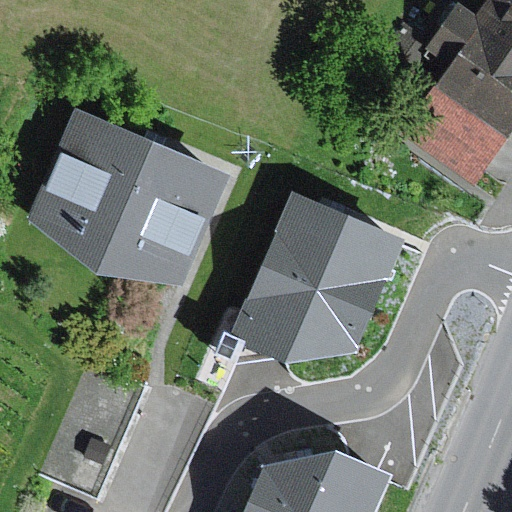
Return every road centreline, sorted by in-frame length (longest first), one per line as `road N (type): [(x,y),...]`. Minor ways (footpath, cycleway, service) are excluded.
road 1 (residential): [(511,229),(490,244),(352,423),(264,511)]
road 2 (primary): [(467,511),(511,400)]
